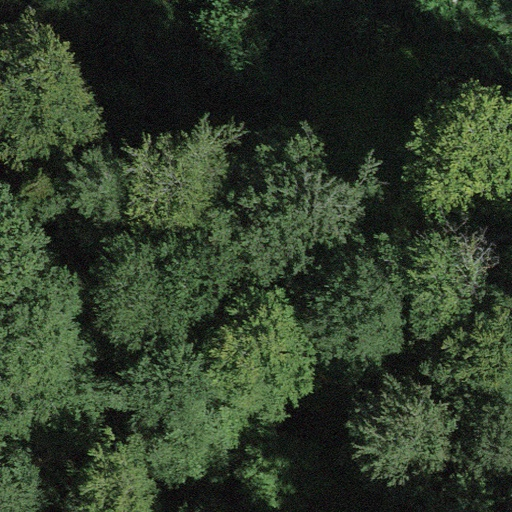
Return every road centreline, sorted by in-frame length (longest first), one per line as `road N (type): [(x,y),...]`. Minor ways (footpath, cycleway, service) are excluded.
road 1 (track): [(511,240),(460,255),(0,483)]
road 2 (track): [(0,171),(379,73)]
